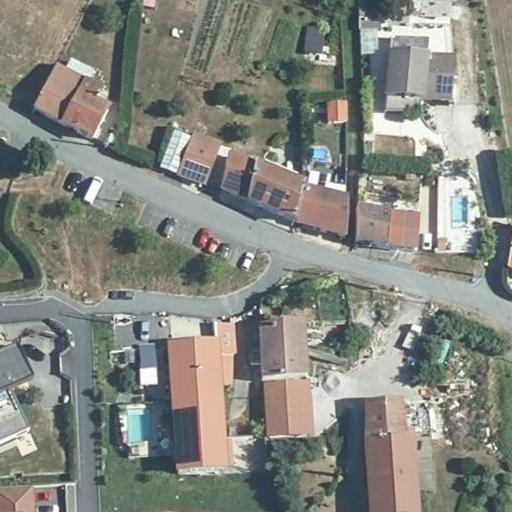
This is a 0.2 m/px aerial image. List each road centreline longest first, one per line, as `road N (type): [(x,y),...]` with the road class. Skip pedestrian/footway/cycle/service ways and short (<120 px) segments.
road 1 (residential): [(0,112),(71,154),(294,251),(497,303),(511,316)]
road 2 (residential): [(88,511),(82,328),(55,310)]
